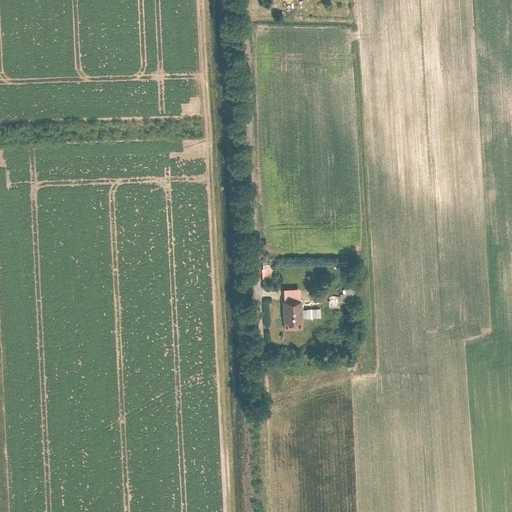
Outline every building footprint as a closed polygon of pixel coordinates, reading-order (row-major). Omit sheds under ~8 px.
[(260,260),(261,269),(270,269),(270,260),(260,260)] [(272,278),(272,269),(270,269),(261,269),(261,278),(272,278)] [(353,309),(352,283),(345,284),(345,289),(342,289),(342,294),(338,294),(338,296),(330,296),(330,308),(343,307),(343,309),(353,309)] [(283,288),(283,301),(300,301),(300,288),(283,288)] [(283,320),(301,320),(301,317),(301,309),(301,301),(300,301),(283,301),(283,320)] [(319,308),(301,309),(301,317),(320,317),(319,308)] [(301,320),(283,320),(284,330),(301,329),(301,320)]
